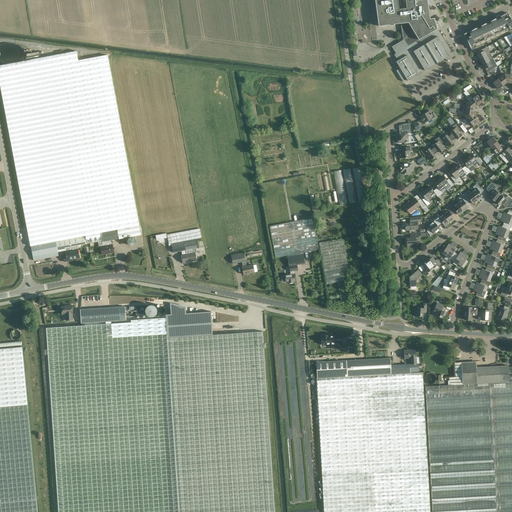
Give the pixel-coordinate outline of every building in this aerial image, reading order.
[(407,37),(413,33),(415,32),(414,30),(413,21),(435,18),(431,18),(429,5),(430,4),(429,0),(374,0),(378,26),(389,25),(389,26),(394,25),(394,24),(400,23),(403,23),(405,34),(407,37)] [(511,21),(508,13),(464,34),(471,50),(511,29),(511,21)] [(413,33),(418,40),(438,28),(435,18),(413,21),(414,30),(415,32),(413,33)] [(402,72),(408,81),(418,74),(418,73),(424,69),(425,70),(449,56),(449,55),(452,53),(437,28),(418,40),(413,33),(407,37),(392,46),(396,53),(394,54),(398,60),(396,61),(399,67),(397,68),(400,73),(402,72)] [(477,54),(479,59),(490,53),(487,47),(476,52),(477,54)] [(63,256),(64,262),(72,260),(72,259),(80,258),(78,249),(77,245),(102,240),(101,233),(117,230),(119,239),(142,234),(125,143),(107,55),(78,61),(76,51),(24,61),(0,65),(0,85),(18,180),(30,246),(31,246),(33,261),(58,256),(57,249),(65,248),(66,252),(65,252),(66,256),(63,256)] [(482,64),(493,58),(490,53),(479,59),(482,64)] [(500,60),(495,63),(493,58),(482,64),(485,69),(487,72),(492,69),(494,68),(495,67),(497,66),(502,63),(500,60)] [(507,82),(509,83),(510,75),(504,74),(502,71),(500,71),(502,76),(507,82)] [(502,76),(498,79),(503,85),(507,82),(502,76)] [(493,82),(498,89),(503,85),(498,79),(493,82)] [(473,98),(478,105),(482,101),(477,95),(473,98)] [(467,99),(469,101),(474,108),(478,105),(473,98),(471,96),(467,99)] [(465,109),(473,110),(474,108),(469,101),(466,104),(465,109)] [(464,115),(467,118),(473,113),(473,110),(465,109),(464,115)] [(423,114),(419,116),(423,123),(428,120),(429,123),(433,121),(432,119),(436,117),(433,112),(431,113),(430,110),(427,112),(426,111),(423,113),(423,114)] [(476,117),(473,113),(467,118),(465,119),(468,124),(470,122),(476,117)] [(470,122),(473,126),(480,121),(476,117),(470,122)] [(417,122),(413,124),(416,131),(421,128),(417,122)] [(397,138),(397,143),(402,142),(408,141),(407,133),(411,132),(410,123),(403,124),(404,132),(397,132),(398,137),(397,138)] [(449,133),(454,139),(456,137),(457,139),(462,135),(459,130),(460,129),(456,123),(452,126),(454,129),(451,131),(449,133)] [(444,142),(447,146),(452,143),(451,141),(454,139),(449,133),(446,135),(443,137),(441,134),(438,137),(442,143),(444,142)] [(431,146),(436,153),(439,151),(440,152),(445,148),(441,144),(442,143),(438,137),(435,140),(437,142),(434,144),(434,145),(431,146)] [(490,146),(496,141),(493,137),(486,142),(484,143),(487,148),(490,146)] [(490,146),(493,150),(499,145),(496,141),(490,146)] [(493,150),(496,154),(503,149),(499,145),(493,150)] [(426,155),(430,160),(435,156),(434,154),(436,153),(431,146),(429,148),(426,150),(424,148),(421,151),(425,156),(426,155)] [(399,152),(399,158),(410,157),(409,151),(411,151),(410,147),(401,147),(401,151),(399,152)] [(499,155),(503,159),(511,150),(511,149),(510,150),(508,147),(501,153),(501,154),(499,155)] [(511,150),(503,159),(506,163),(508,161),(511,158),(511,150)] [(467,157),(473,165),(477,162),(480,165),(482,163),(478,157),(476,159),(471,154),(467,157)] [(417,160),(420,166),(426,161),(422,156),(417,160)] [(469,173),(471,171),(475,168),(473,165),(467,157),(463,160),(467,166),(465,168),(469,173)] [(404,173),(404,174),(409,174),(409,172),(410,171),(411,171),(411,164),(407,164),(407,163),(404,164),(404,166),(400,166),(401,171),(402,171),(404,173)] [(458,164),(454,167),(460,175),(462,178),(469,173),(465,168),(462,170),(458,164)] [(357,167),(352,168),(357,191),(361,190),(359,180),(360,180),(357,167)] [(451,178),(455,183),(460,180),(458,177),(460,175),(454,167),(449,171),(454,176),(451,178)] [(351,168),(343,169),(348,203),(356,202),(351,168)] [(341,170),(333,171),(339,205),(347,203),(345,193),(341,170)] [(445,187),(447,190),(451,187),(454,185),(450,180),(447,181),(443,176),(439,179),(445,187)] [(436,190),(440,195),(443,193),(441,191),(445,187),(439,179),(434,183),(438,188),(436,190)] [(490,197),(495,201),(501,194),(496,190),(497,188),(491,183),(486,188),(487,189),(487,188),(490,191),(489,192),(492,194),(490,197)] [(471,192),(478,200),(483,196),(479,191),(481,189),(477,184),(472,187),(474,189),(471,192)] [(425,189),(432,198),(436,194),(438,197),(440,195),(436,190),(434,192),(430,186),(425,189)] [(423,200),(427,205),(429,204),(427,201),(432,198),(425,189),(421,193),(425,199),(423,200)] [(469,199),(473,204),(478,200),(471,192),(468,194),(466,192),(462,195),(467,201),(469,199)] [(501,194),(495,201),(500,205),(501,204),(506,208),(511,206),(511,199),(510,198),(507,196),(506,197),(501,194)] [(457,203),(464,211),(468,207),(465,202),(467,201),(462,195),(458,198),(460,200),(457,203)] [(420,199),(417,201),(415,198),(404,206),(409,213),(420,205),(425,212),(426,213),(429,210),(420,199)] [(455,210),(459,215),(464,211),(457,203),(454,205),(452,203),(448,206),(453,212),(455,210)] [(443,214),(449,222),(454,218),(450,213),(453,212),(448,206),(444,209),(446,211),(443,214)] [(502,216),(511,220),(511,212),(508,211),(507,213),(504,212),(502,216)] [(441,221),(445,226),(449,222),(443,214),(440,216),(438,214),(434,217),(439,223),(441,221)] [(503,224),(510,227),(511,223),(511,220),(502,216),(500,221),(504,222),(503,224)] [(405,222),(406,230),(417,229),(417,221),(420,221),(420,217),(413,218),(413,221),(405,222)] [(430,236),(434,233),(434,234),(440,229),(436,225),(439,223),(434,217),(430,220),(432,222),(428,225),(429,227),(427,229),(427,232),(430,236)] [(289,281),(290,283),(293,282),(292,281),(296,280),(295,273),(295,274),(294,271),(298,270),(297,265),(305,263),(304,254),(303,254),(303,252),(319,249),(313,218),(269,226),(275,258),(287,255),(287,256),(289,266),(291,274),(285,275),(285,276),(282,276),(281,277),(282,281),(283,282),(286,281),(286,282),(289,281)] [(497,230),(508,234),(510,227),(503,224),(502,227),(498,225),(497,230)] [(200,228),(167,235),(169,244),(169,246),(172,245),(172,247),(171,247),(171,250),(173,250),(173,253),(182,251),(182,255),(181,255),(183,263),(184,262),(184,263),(189,262),(196,260),(195,252),(186,254),(186,250),(197,248),(196,239),(201,238),(200,228)] [(101,247),(102,254),(114,252),(112,245),(112,244),(111,240),(119,239),(117,230),(101,233),(102,240),(103,246),(101,247)] [(498,238),(505,241),(508,234),(497,230),(495,234),(499,235),(498,238)] [(406,238),(407,247),(412,247),(412,244),(416,244),(416,240),(419,240),(418,234),(412,235),(413,238),(406,238)] [(319,243),(327,284),(344,281),(342,271),(348,270),(342,238),(319,243)] [(135,243),(135,241),(134,240),(133,239),(131,239),(129,239),(128,240),(127,241),(127,242),(127,244),(128,245),(129,246),(131,247),(132,247),(134,246),(135,244),(135,243)] [(491,245),(502,249),(505,242),(497,239),(496,242),(493,240),(491,245)] [(439,252),(446,256),(452,246),(448,243),(446,247),(444,245),(439,252)] [(492,253),(499,255),(502,249),(491,245),(489,249),(493,250),(492,253)] [(446,256),(452,260),(456,253),(454,252),(456,248),(452,246),(446,256)] [(453,263),(456,266),(458,264),(464,254),(460,251),(458,255),(456,253),(452,260),(454,261),(453,263)] [(168,259),(167,258),(167,256),(166,255),(165,254),(164,253),(163,252),(161,252),(159,252),(157,252),(156,252),(155,253),(154,254),(153,255),(152,256),(152,258),(152,259),(152,261),(152,262),(153,264),(154,265),(155,266),(157,267),(159,267),(161,267),(163,267),(164,266),(165,265),(166,264),(167,262),(167,261),(168,259)] [(242,267),(244,274),(254,272),(253,265),(247,266),(246,261),(245,261),(244,252),(231,255),(233,264),(242,262),(243,267),(242,267)] [(486,258),(497,262),(499,255),(492,253),(491,255),(487,254),(486,258)] [(458,264),(464,268),(468,261),(466,260),(468,257),(464,254),(458,264)] [(427,261),(433,269),(438,265),(441,263),(437,259),(435,261),(432,257),(427,261)] [(487,266),(494,269),(497,262),(486,258),(484,262),(488,264),(487,266)] [(366,288),(369,298),(378,295),(375,286),(370,287),(368,276),(375,274),(372,261),(363,263),(364,271),(359,272),(362,287),(367,286),(368,288),(366,288)] [(422,270),(426,275),(428,273),(433,269),(427,261),(422,265),(424,269),(422,270)] [(480,273),(491,277),(494,270),(486,267),(485,270),(482,269),(480,273)] [(450,269),(446,279),(456,283),(458,278),(454,276),(456,272),(450,269)] [(409,276),(410,286),(416,286),(416,279),(420,277),(415,272),(409,276)] [(481,281),(488,284),(491,277),(480,273),(478,277),(482,279),(481,281)] [(433,284),(434,285),(431,291),(439,294),(441,288),(437,286),(441,278),(437,276),(433,284)] [(443,287),(448,290),(449,287),(454,289),(456,283),(446,279),(445,279),(443,282),(444,283),(443,287)] [(475,286),(486,291),(488,284),(481,281),(480,284),(476,282),(475,286)] [(476,295),(483,298),(486,291),(475,286),(473,291),(477,292),(476,295)] [(501,294),(506,296),(508,293),(511,295),(511,288),(507,287),(505,292),(502,291),(501,294)] [(81,323),(45,325),(56,479),(60,478),(61,511),(274,511),(262,331),(212,335),(211,312),(186,313),(186,306),(170,303),(171,314),(166,314),(166,317),(126,320),(125,306),(105,308),(80,309),(81,323)] [(435,315),(444,318),(446,312),(441,310),(443,305),(437,303),(433,311),(436,312),(435,315)] [(484,321),(490,321),(491,312),(494,312),(494,303),(490,303),(489,310),(485,310),(485,311),(481,310),(481,319),(484,320),(484,321)] [(66,314),(66,320),(73,320),(72,314),(73,314),(72,305),(65,306),(61,307),(62,315),(66,314)] [(135,309),(136,318),(145,317),(144,305),(136,306),(136,305),(130,306),(130,309),(135,309)] [(413,316),(422,317),(423,311),(426,311),(427,305),(421,305),(420,308),(417,307),(417,311),(414,311),(413,316)] [(496,319),(504,322),(507,316),(506,316),(508,310),(509,308),(504,306),(503,308),(501,307),(496,319)] [(464,319),(471,320),(472,315),(477,315),(478,308),(472,308),(472,307),(465,307),(464,319)] [(15,329),(13,334),(18,337),(21,332),(15,329)] [(322,336),(321,336),(321,344),(331,344),(331,348),(340,348),(340,342),(339,342),(335,342),(334,342),(334,336),(329,336),(329,335),(322,335),(322,336)] [(0,511),(37,511),(22,347),(0,348),(0,511)] [(346,360),(316,362),(317,378),(323,511),(430,511),(423,372),(419,372),(418,363),(417,363),(416,357),(415,357),(415,350),(410,350),(410,351),(409,351),(408,350),(404,350),(404,358),(410,358),(411,364),(391,365),(390,358),(346,360)] [(511,511),(511,366),(508,367),(508,365),(475,367),(475,362),(461,362),(463,384),(425,386),(432,511),(511,511)] [(436,379),(436,378),(435,376),(435,375),(434,375),(433,374),(432,373),(431,373),(430,373),(428,373),(428,374),(426,375),(426,376),(425,377),(425,379),(425,380),(425,381),(426,382),(428,383),(430,384),(432,384),(433,383),(434,383),(435,382),(435,381),(436,379)]
